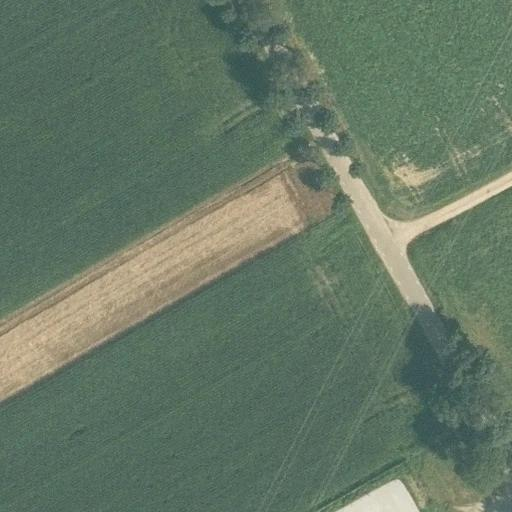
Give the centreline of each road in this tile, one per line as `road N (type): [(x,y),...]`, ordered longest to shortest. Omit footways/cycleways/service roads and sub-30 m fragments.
road 1 (unclassified): [(511,466),(247,0)]
road 2 (track): [(511,177),(385,245)]
